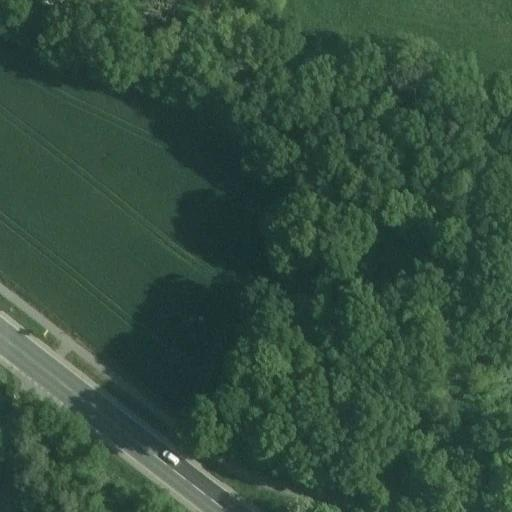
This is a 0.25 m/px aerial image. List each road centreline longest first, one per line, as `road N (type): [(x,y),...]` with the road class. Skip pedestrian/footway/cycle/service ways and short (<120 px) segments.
road 1 (primary): [(25,357),(225,511)]
road 2 (residential): [(14,511),(25,357)]
